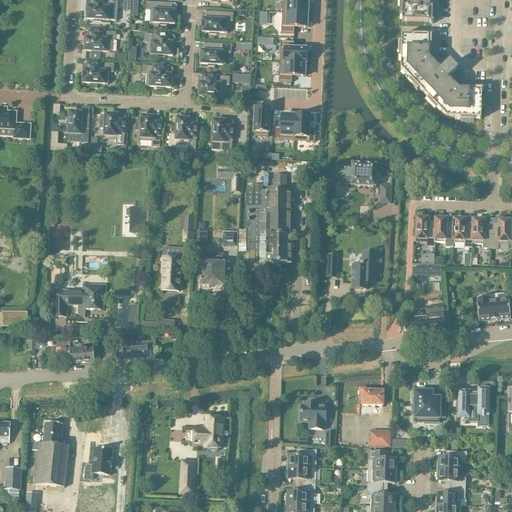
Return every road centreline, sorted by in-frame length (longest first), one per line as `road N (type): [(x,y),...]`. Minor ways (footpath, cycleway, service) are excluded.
road 1 (unclassified): [(0,379),(511,332)]
road 2 (residential): [(190,0),(186,106),(67,100),(72,0)]
road 3 (unclassified): [(494,162),(429,142),(390,109),(367,60),(360,0)]
road 4 (residential): [(494,162),(498,0)]
road 5 (residential): [(319,0),(314,106),(276,104)]
